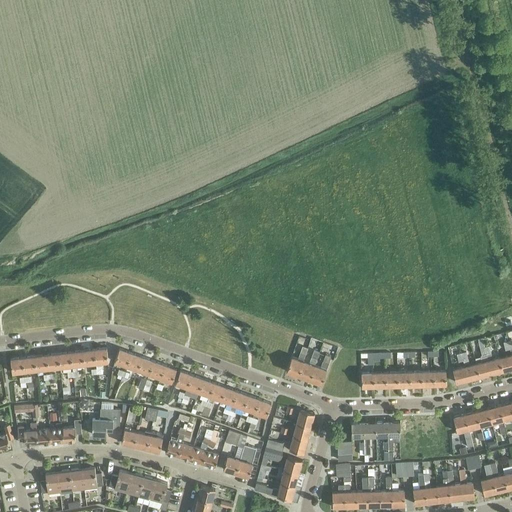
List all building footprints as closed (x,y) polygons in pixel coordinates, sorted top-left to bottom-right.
[(491,373),(484,346),(482,340),(478,341),(481,354),(480,355),(482,361),(476,362),(479,376),(491,373)] [(492,358),(489,345),(484,346),(491,373),(502,370),(499,356),(492,358)] [(94,348),(96,362),(96,368),(102,367),(101,361),(108,361),(106,347),(94,348)] [(96,362),(94,348),(82,350),(84,363),(96,362)] [(126,365),(131,352),(119,348),(114,361),(126,365)] [(309,362),(303,360),(297,375),(309,379),(314,364),(319,351),(313,349),(309,362)] [(82,350),(70,351),(72,365),(73,370),(78,370),(77,364),(84,363),(82,350)] [(70,351),(58,352),(60,366),(72,365),(70,351)] [(60,366),(58,352),(46,353),(48,367),(60,366)] [(142,356),(131,352),(126,365),(137,369),(142,356)] [(291,355),(286,370),(297,375),(303,360),(305,354),(299,352),(297,358),(291,355)] [(384,352),(372,352),(373,360),(379,360),(379,357),(385,357),(384,352)] [(46,353),(35,355),(36,369),(48,367),(46,353)] [(320,366),(314,364),(309,379),(320,383),(330,355),(325,353),(322,360),(320,366)] [(511,358),(511,353),(499,356),(502,370),(511,367),(511,358)] [(35,355),(23,356),(24,370),(36,369),(35,355)] [(24,370),(23,356),(10,358),(12,371),(24,370)] [(153,360),(142,356),(137,369),(148,373),(153,360)] [(467,358),(462,359),(463,362),(464,365),(467,379),(479,376),(476,362),(469,364),(467,358)] [(164,364),(153,360),(148,373),(159,377),(164,364)] [(176,368),(164,364),(159,377),(171,382),(176,368)] [(464,365),(452,368),(455,382),(467,379),(464,365)] [(187,387),(191,374),(180,369),(175,383),(187,387)] [(420,370),(408,371),(409,385),(421,384),(420,370)] [(433,384),(432,370),(420,370),(421,384),(433,384)] [(432,370),(433,384),(445,383),(445,370),(432,370)] [(385,385),(385,371),(373,372),(373,386),(385,385)] [(397,371),(385,371),(385,385),(397,385),(397,371)] [(408,371),(397,371),(397,385),(409,385),(408,371)] [(373,386),(373,372),(360,372),(361,386),(373,386)] [(203,378),(191,374),(187,387),(198,391),(203,378)] [(143,388),(146,378),(141,377),(138,386),(143,388)] [(146,378),(143,388),(148,390),(152,380),(146,378)] [(203,378),(198,391),(201,392),(200,397),(202,398),(207,400),(214,382),(203,378)] [(207,400),(205,405),(210,407),(213,399),(213,398),(213,397),(220,399),(225,386),(214,382),(207,400)] [(236,390),(225,386),(220,399),(231,403),(236,390)] [(236,390),(231,403),(243,407),(247,394),(236,390)] [(183,397),(181,401),(186,403),(189,396),(190,394),(189,394),(185,392),(183,397)] [(247,394),(243,407),(254,411),(259,398),(247,394)] [(259,398),(254,411),(259,413),(265,415),(270,402),(259,398)] [(511,406),(511,401),(499,404),(503,419),(511,416),(511,406)] [(499,404),(488,407),(492,422),(498,420),(501,434),(506,433),(503,419),(499,404)] [(133,406),(129,405),(125,419),(130,420),(133,406)] [(157,408),(146,406),(145,412),(156,414),(156,411),(157,408)] [(492,422),(488,407),(476,410),(480,425),(492,422)] [(119,429),(120,408),(100,408),(100,418),(91,418),(91,434),(105,434),(105,429),(119,429)] [(295,422),(310,426),(313,412),(299,409),(295,422)] [(480,425),(476,410),(463,413),(467,428),(480,425)] [(156,414),(145,412),(144,417),(154,420),(156,414)] [(178,416),(178,418),(187,421),(189,416),(179,413),(178,416)] [(472,445),(467,428),(463,413),(452,416),(456,431),(462,430),(466,446),(472,445)] [(74,426),(62,426),(63,441),(75,440),(74,433),(81,432),(80,419),(73,419),(74,426)] [(399,434),(399,420),(387,421),(387,435),(388,441),(388,448),(393,448),(392,441),(399,441),(399,434)] [(364,435),(363,421),(351,421),(351,436),(364,435)] [(375,421),(363,421),(364,435),(364,442),(364,449),(364,453),(369,453),(368,435),(375,435),(375,421)] [(387,421),(375,421),(375,435),(387,435),(387,421)] [(23,439),(24,443),(37,443),(36,428),(36,422),(30,422),(30,429),(24,429),(23,425),(16,426),(17,436),(18,435),(18,440),(23,439)] [(310,426),(295,422),(292,434),(307,438),(310,426)] [(0,448),(10,446),(8,439),(14,437),(10,423),(4,425),(5,432),(3,432),(0,433),(0,448)] [(133,445),(136,431),(130,429),(130,427),(125,425),(121,442),(133,445)] [(62,426),(49,427),(50,442),(63,441),(62,426)] [(50,442),(49,427),(36,428),(37,443),(50,442)] [(244,443),(247,435),(239,432),(229,428),(225,441),(238,444),(244,446),(244,444),(244,443)] [(183,435),(185,430),(178,429),(177,433),(178,433),(176,441),(168,438),(165,452),(177,455),(181,442),(183,435)] [(209,440),(207,443),(213,446),(215,443),(216,436),(215,436),(217,430),(213,429),(211,435),(211,436),(210,440),(209,440)] [(136,431),(133,445),(146,448),(150,432),(144,430),(143,432),(136,431)] [(163,435),(150,432),(146,448),(159,451),(163,435)] [(205,433),(204,437),(202,440),(200,447),(193,445),(189,459),(202,462),(206,449),(207,443),(209,440),(211,436),(205,433)] [(267,438),(265,446),(282,450),(284,445),(289,447),(289,448),(303,451),(307,438),(292,434),(290,442),(284,440),(282,442),(267,438)] [(181,442),(177,455),(189,459),(193,445),(181,442)] [(235,472),(240,455),(241,455),(244,446),(238,444),(234,456),(227,454),(223,469),(235,472)] [(241,455),(240,455),(235,472),(248,476),(257,447),(244,444),(244,446),(241,455)] [(265,446),(261,463),(264,463),(266,456),(273,458),(280,460),(282,450),(265,446)] [(218,452),(206,449),(202,462),(214,466),(218,452)] [(474,467),(480,466),(478,454),(472,455),(474,467)] [(283,469),(298,473),(302,459),(287,455),(283,469)] [(468,468),(474,467),(472,455),(465,457),(468,468)] [(396,462),(397,475),(407,474),(406,462),(396,462)] [(494,462),(488,463),(495,491),(507,488),(503,473),(497,474),(495,468),(494,462)] [(495,491),(488,463),(484,464),(487,477),(480,478),(483,494),(495,491)] [(82,468),(84,488),(97,487),(97,485),(102,484),(101,472),(95,473),(94,467),(82,468)] [(84,488),(82,468),(70,470),(72,490),(84,488)] [(264,477),(266,469),(260,468),(258,476),(262,477),(264,477)] [(460,482),(462,498),(474,497),(472,481),(465,482),(463,468),(459,469),(460,482)] [(126,492),(131,472),(119,469),(117,475),(112,474),(108,485),(114,487),(114,488),(126,492)] [(298,473),(283,469),(280,481),(295,485),(298,473)] [(72,490),(70,470),(57,471),(60,491),(72,490)] [(450,500),(447,470),(442,471),(443,484),(436,485),(438,501),(450,500)] [(453,483),(452,477),(451,470),(447,470),(450,500),(462,498),(460,482),(453,483)] [(511,470),(503,473),(507,488),(511,487),(511,470)] [(60,491),(57,471),(45,473),(46,479),(40,480),(41,492),(47,491),(47,493),(60,491)] [(143,476),(131,472),(126,492),(138,495),(143,476)] [(438,501),(436,485),(430,486),(428,472),(423,473),(425,486),(426,502),(438,501)] [(423,473),(417,474),(419,487),(413,488),(415,504),(426,502),(425,486),(423,473)] [(155,479),(143,476),(138,495),(150,498),(155,479)] [(362,490),(356,490),(356,506),(368,505),(368,490),(368,483),(368,476),(361,476),(362,490)] [(368,483),(368,490),(368,505),(380,505),(380,489),(374,489),(374,476),(368,476),(368,483)] [(386,489),(380,489),(380,505),(392,505),(392,489),(391,476),(386,476),(386,483),(386,489)] [(167,482),(155,479),(150,498),(162,502),(160,508),(166,509),(171,490),(165,488),(167,482)] [(295,485),(280,481),(278,489),(266,486),(266,485),(256,482),(254,489),(291,498),(295,485)] [(397,482),(392,482),(392,489),(392,505),(404,504),(404,488),(397,489),(397,482)] [(198,496),(212,500),(215,488),(201,484),(198,496)] [(338,484),(338,490),(332,490),(333,506),(344,506),(344,484),(338,484)] [(350,484),(344,484),(344,506),(356,506),(356,490),(350,490),(350,484)] [(198,496),(195,508),(208,511),(212,500),(198,496)]
